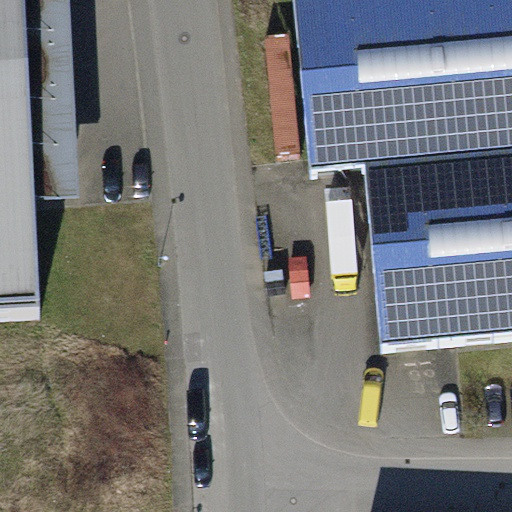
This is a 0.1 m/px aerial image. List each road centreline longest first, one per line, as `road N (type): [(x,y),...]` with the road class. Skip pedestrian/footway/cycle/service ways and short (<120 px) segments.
road 1 (residential): [(179,0),(231,497)]
road 2 (unclassified): [(231,497),(511,494)]
